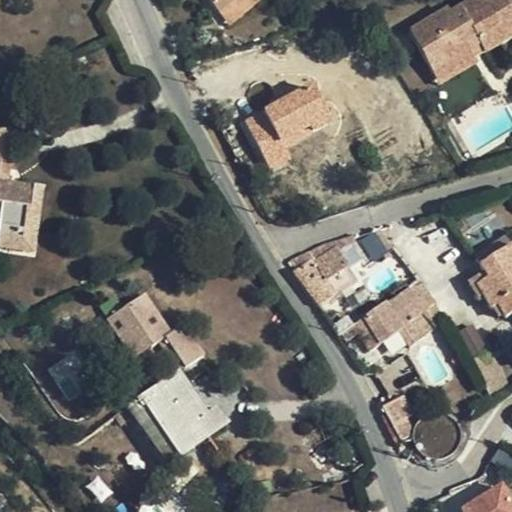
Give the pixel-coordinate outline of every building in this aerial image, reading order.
[(208,0),(219,13),(235,0),(208,0)] [(235,0),(219,13),(229,25),(258,2),(256,0),(235,0)] [(489,0),(451,22),(449,17),(411,38),(434,79),(471,58),(470,56),(480,49),(485,59),(511,44),(511,22),(499,0),(489,0)] [(238,140),(244,149),(247,154),(265,143),(256,129),(251,131),(245,121),(234,128),(240,138),(238,139),(238,140)] [(0,214),(0,215),(0,243),(19,246),(21,229),(33,230),(36,208),(31,207),(32,198),(37,199),(43,195),(44,188),(8,183),(0,181),(0,165),(0,163),(10,164),(15,132),(0,130),(0,214)] [(241,151),(244,149),(238,140),(235,142),(241,151)] [(0,165),(0,181),(8,183),(10,164),(0,163),(0,165)] [(511,238),(476,262),(480,268),(511,247),(511,238)] [(511,247),(480,268),(484,276),(487,281),(476,288),(483,299),(491,312),(497,308),(505,322),(511,317),(511,247)] [(312,261),(292,275),(318,309),(337,297),(327,281),(348,267),(337,251),(315,263),(312,261)] [(478,301),(483,299),(476,288),(487,281),(484,276),(469,286),(478,301)] [(429,310),(411,287),(394,300),(391,295),(384,299),(387,303),(363,319),(381,346),(429,310)] [(107,321),(120,341),(137,328),(151,349),(159,344),(165,340),(185,371),(204,358),(182,327),(170,335),(143,296),(107,321)] [(137,328),(120,341),(134,361),(151,349),(137,328)] [(177,374),(178,375),(185,371),(165,340),(159,344),(177,374)] [(47,368),(67,401),(97,383),(77,350),(47,368)] [(495,354),(480,362),(495,389),(509,381),(495,354)] [(178,375),(177,374),(176,374),(127,409),(168,467),(173,465),(178,473),(185,468),(180,460),(224,431),(215,417),(207,422),(204,417),(204,416),(178,376),(178,375)] [(395,435),(413,427),(401,397),(383,404),(395,435)] [(215,409),(204,416),(204,417),(207,422),(215,417),(224,431),(230,427),(215,409)] [(448,424),(418,433),(426,458),(456,449),(448,424)] [(460,511),(511,511),(511,496),(501,479),(458,507),(460,511)]
